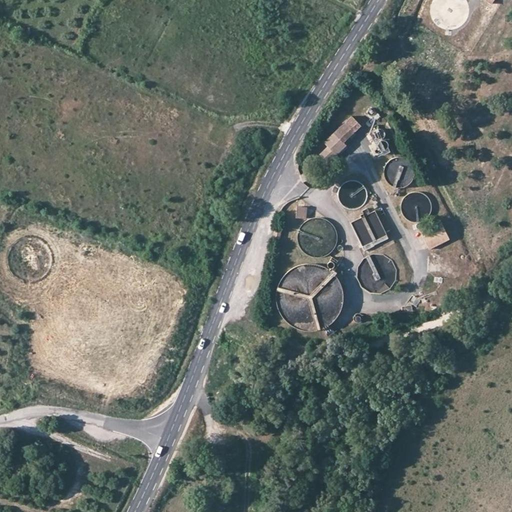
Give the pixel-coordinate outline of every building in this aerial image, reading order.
[(343,142),(360,126),(350,116),(324,140),(328,144),(336,153),(345,144),(343,142)] [(374,128),(378,151),(387,150),(383,126),(374,128)] [(328,160),(336,153),(328,144),(320,151),(328,160)] [(297,205),(296,216),(304,216),(306,206),(297,205)] [(443,224),(423,234),(430,249),(450,239),(443,224)] [(282,228),(274,227),(273,237),(281,238),(282,228)]
